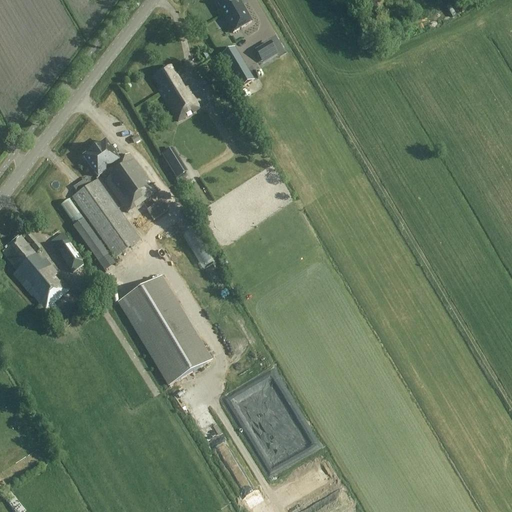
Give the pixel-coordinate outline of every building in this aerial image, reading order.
[(220,11),(233,34),(251,23),(237,0),(236,0),(236,1),(235,0),(219,0),(216,2),(221,10),(220,11)] [(261,1),(256,3),(261,13),(266,10),(261,1)] [(239,90),(253,82),(234,49),(220,58),(239,90)] [(170,67),(153,78),(160,89),(158,90),(178,123),(184,119),(184,115),(190,111),(194,113),(200,109),(187,88),(184,89),(170,67)] [(128,213),(155,194),(128,155),(119,162),(106,144),(106,143),(105,143),(83,158),(84,159),(98,178),(101,176),(128,213)] [(162,150),(177,176),(188,170),(173,144),(162,150)] [(115,259),(140,241),(97,181),(72,199),(115,259)] [(138,221),(143,227),(155,219),(149,212),(138,221)] [(108,256),(84,221),(73,228),(98,264),(108,256)] [(36,253),(41,250),(28,234),(24,238),(36,253)] [(45,312),(69,291),(61,282),(58,284),(53,279),(58,275),(45,260),(41,263),(21,239),(2,255),(17,272),(13,276),(32,298),(33,297),(45,312)] [(53,246),(56,251),(72,273),(82,265),(67,243),(64,239),(53,246)] [(200,249),(197,243),(194,244),(202,261),(211,257),(206,247),(200,249)] [(200,299),(232,356),(249,346),(238,327),(230,331),(221,316),(229,312),(219,295),(204,303),(202,299),(207,296),(196,276),(204,272),(197,258),(189,262),(184,253),(174,258),(198,300),(200,299)] [(212,361),(162,278),(118,304),(168,387),(212,361)] [(188,401),(208,436),(219,430),(199,395),(188,401)] [(18,439),(3,446),(6,453),(21,446),(18,439)] [(282,489),(286,497),(322,476),(318,467),(282,489)] [(8,499),(17,511),(18,511),(24,508),(14,495),(8,499)] [(310,511),(340,511),(334,495),(308,505),(310,511)]
